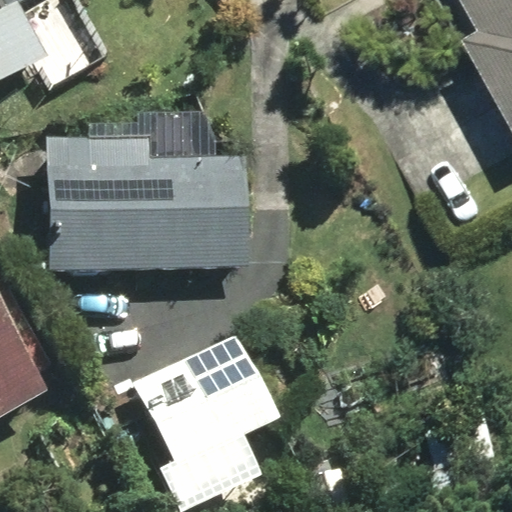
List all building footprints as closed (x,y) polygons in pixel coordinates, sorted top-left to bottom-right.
[(449,55),(505,160),(511,156),(511,0),(443,0),(468,45),(449,55)] [(0,78),(29,62),(0,13),(0,78)] [(24,153),(28,286),(232,281),(229,165),(131,168),(131,150),(24,153)] [(112,394),(152,485),(255,441),(215,349),(112,394)] [(0,418),(18,407),(0,377),(0,418)] [(396,475),(398,506),(450,502),(448,476),(458,476),(456,456),(425,458),(426,473),(396,475)]
